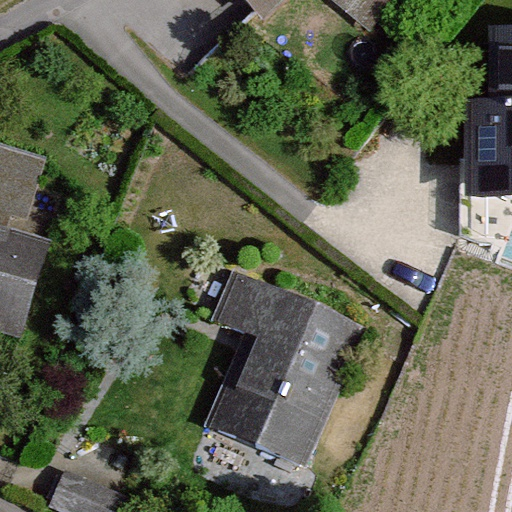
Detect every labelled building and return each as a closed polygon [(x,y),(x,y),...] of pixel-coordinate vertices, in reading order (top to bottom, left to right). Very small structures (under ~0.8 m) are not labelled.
[(308,0),(314,0),(367,45),(405,0),(225,0),(273,41),(308,0)] [(473,126),(474,224),(511,223),(511,49),(493,50),(493,125),(473,126)] [(0,157),(0,223),(31,231),(47,170),(0,157)] [(0,240),(0,344),(24,351),(50,254),(0,240)] [(260,359),(240,412),(279,426),(263,467),(307,484),(363,336),(229,286),(209,340),(260,359)]
